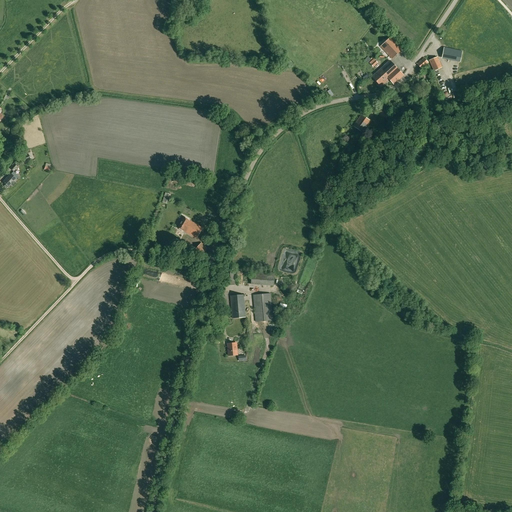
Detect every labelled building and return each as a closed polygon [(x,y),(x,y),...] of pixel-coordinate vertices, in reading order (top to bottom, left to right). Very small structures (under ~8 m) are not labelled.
[(380,47),(392,59),(402,50),(390,38),(380,47)] [(460,61),(462,51),(444,48),(442,58),(460,61)] [(434,71),(442,68),(437,57),(429,61),(434,71)] [(421,69),(428,63),(424,58),(417,64),(421,69)] [(389,79),(394,84),(403,75),(390,61),(372,77),(381,86),(389,79)] [(388,96),(383,101),(387,104),(392,99),(388,96)] [(390,115),(383,108),(378,115),(385,121),(390,115)] [(353,126),(363,133),(371,121),(361,115),(353,126)] [(400,120),(393,125),(397,129),(404,124),(400,120)] [(11,174),(3,182),(6,184),(4,186),(7,188),(8,187),(9,187),(11,185),(12,186),(15,182),(14,181),(17,179),(11,174)] [(183,231),(196,238),(202,228),(189,221),(189,220),(184,217),(177,228),(183,231)] [(212,240),(216,233),(209,230),(206,237),(212,240)] [(208,249),(201,243),(195,250),(201,256),(208,249)] [(235,270),(224,270),(224,285),(236,285),(235,270)] [(274,273),(252,271),(251,284),(273,286),(274,273)] [(273,320),(270,294),(253,295),(256,322),(273,320)] [(232,318),(245,317),(243,295),(230,296),(232,318)] [(284,312),(286,305),(279,303),(277,310),(284,312)] [(237,355),(236,343),(228,344),(229,356),(237,355)]
